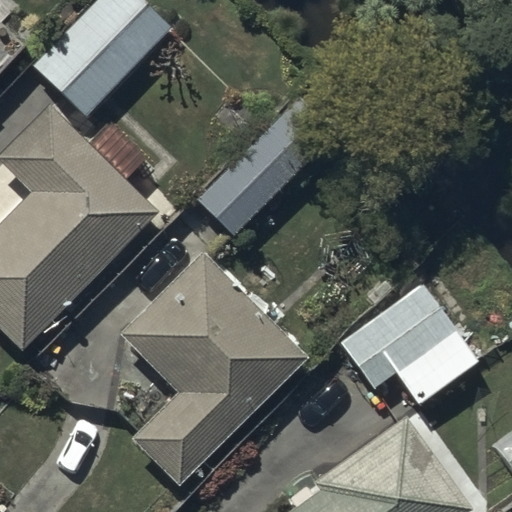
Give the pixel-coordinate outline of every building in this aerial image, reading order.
[(167,25),(140,0),(92,0),(29,65),(80,116),(167,25)] [(327,132),(292,96),(194,200),(230,234),(327,132)] [(0,333),(17,351),(25,343),(36,355),(180,214),(133,166),(141,158),(107,122),(99,130),(88,118),(72,133),(43,104),(0,145),(0,169),(23,193),(10,207),(0,197),(0,333)] [(301,359),(197,253),(114,335),(171,393),(125,438),(172,486),(199,459),(210,470),(305,376),(295,366),(301,359)] [(416,283),(335,341),(370,389),(391,373),(414,405),(473,363),(416,283)] [(459,511),(465,507),(398,416),(310,484),(315,490),(285,511),(459,511)] [(511,428),(490,444),(511,475),(511,428)]
